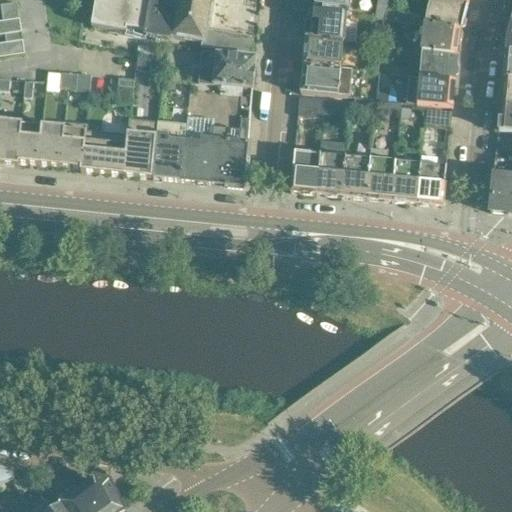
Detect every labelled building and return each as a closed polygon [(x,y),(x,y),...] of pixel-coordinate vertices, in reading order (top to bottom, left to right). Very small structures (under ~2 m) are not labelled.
[(96,0),(91,28),(123,34),(124,30),(144,34),(143,37),(168,41),(169,39),(204,45),(206,32),(205,32),(210,2),(213,2),(213,0),(212,0),(96,0)] [(349,18),(351,0),(311,0),(308,13),(347,17),(347,18),(349,18)] [(461,31),(467,8),(444,0),(431,0),(427,12),(425,27),(461,32),(461,31)] [(1,7),(2,15),(18,13),(16,5),(1,7)] [(402,24),(403,14),(388,12),(387,22),(402,24)] [(19,21),(18,13),(2,15),(3,23),(19,21)] [(344,45),(347,18),(347,17),(308,13),(305,42),(342,46),(342,45),(344,45)] [(461,32),(425,27),(424,27),(420,55),(422,55),(422,54),(458,58),(461,32)] [(22,42),(21,34),(5,36),(6,45),(22,42)] [(235,37),(234,54),(249,55),(251,55),(252,40),(235,37)] [(397,39),(381,37),(380,48),(396,50),(397,39)] [(341,69),(344,45),(342,45),(342,46),(305,42),(303,70),(363,76),(376,77),(379,77),(380,69),(364,67),(364,73),(341,69)] [(455,83),(458,58),(422,54),(422,55),(420,80),(455,83)] [(253,91),(256,60),(202,55),(199,86),(253,91)] [(511,83),(511,56),(505,55),(502,82),(511,83)] [(163,63),(138,61),(137,72),(162,74),(163,63)] [(361,101),(363,76),(303,70),(300,96),(360,102),(360,101),(361,101)] [(68,92),(69,77),(61,76),(60,91),(68,92)] [(77,78),(69,77),(68,92),(76,93),(77,78)] [(407,95),(406,106),(452,110),(455,83),(420,80),(409,80),(407,95)] [(10,83),(0,82),(0,93),(9,95),(10,83)] [(134,83),(119,82),(118,89),(133,90),(134,83)] [(511,83),(502,82),(500,108),(511,109),(511,83)] [(34,86),(25,85),(24,100),(32,101),(34,86)] [(378,94),(377,103),(388,104),(389,95),(378,94)] [(324,117),(325,103),(300,101),(298,119),(325,121),(325,117),(324,117)] [(373,102),(361,101),(360,101),(360,102),(359,110),(372,111),(373,102)] [(350,119),(351,106),(325,103),(324,117),(325,117),(350,119)] [(401,109),(402,106),(402,105),(388,104),(377,103),(376,113),(392,115),(392,122),(400,123),(401,118),(399,118),(400,109),(401,109)] [(511,133),(511,109),(500,108),(498,132),(511,133)] [(411,119),(412,110),(401,109),(400,109),(399,118),(401,118),(411,119)] [(449,132),(451,114),(426,111),(424,130),(449,132)] [(213,141),(214,130),(214,120),(188,117),(187,128),(181,185),(209,187),(213,141)] [(21,127),(22,127),(23,121),(0,118),(0,167),(18,169),(18,166),(17,166),(21,127)] [(231,144),(232,131),(214,130),(213,141),(209,187),(243,191),(248,145),(249,121),(241,120),(239,145),(231,144)] [(153,182),(154,182),(158,136),(157,136),(158,125),(129,122),(128,138),(129,138),(124,180),(152,182),(153,182)] [(86,133),(87,134),(87,127),(64,125),(63,131),(64,131),(60,170),(81,172),(82,173),(86,133)] [(158,136),(154,182),(155,182),(181,185),(187,128),(158,125),(157,136),(158,136)] [(39,168),(43,129),(22,127),(21,127),(17,166),(18,166),(39,168)] [(60,170),(64,131),(63,131),(43,129),(39,168),(60,170)] [(129,138),(128,138),(87,134),(86,133),(82,173),(81,172),(81,175),(124,180),(129,138)] [(346,160),(348,146),(321,144),(320,157),(316,198),(341,200),(345,159),(346,160)] [(391,205),(395,165),(387,164),(388,154),(371,152),(370,162),(366,202),(391,205)] [(316,198),(320,157),(294,155),(291,195),(316,198)] [(366,202),(370,162),(346,160),(345,159),(341,200),(366,202)] [(442,210),(445,169),(437,168),(437,161),(421,159),(421,167),(420,167),(416,207),(442,210)] [(511,175),(511,173),(506,172),(507,162),(495,161),(489,215),(511,217),(511,175)] [(416,207),(420,167),(395,165),(391,205),(416,207)] [(0,457),(1,466),(19,464),(18,450),(0,451),(0,457)] [(16,481),(14,468),(0,465),(0,488),(14,481),(16,481)] [(25,485),(25,470),(14,468),(16,481),(14,481),(14,483),(16,484),(25,485)] [(49,490),(63,479),(37,476),(49,490)] [(123,511),(110,484),(94,481),(81,491),(76,484),(55,499),(64,511),(123,511)] [(64,511),(55,499),(49,490),(40,497),(46,505),(36,511),(64,511)]
